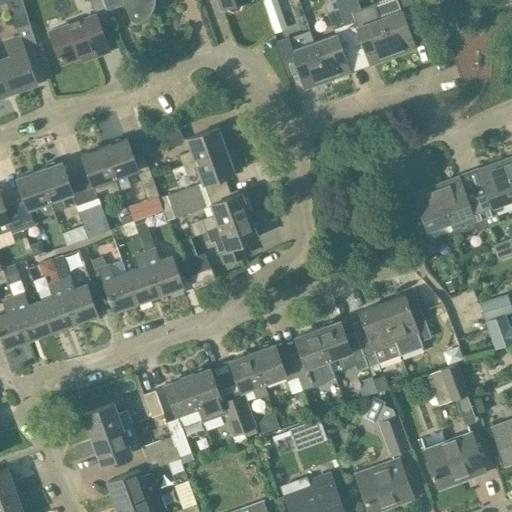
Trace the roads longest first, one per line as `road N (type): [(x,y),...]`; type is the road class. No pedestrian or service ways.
road 1 (residential): [(67,511),(26,404),(29,382),(224,318)]
road 2 (residential): [(288,131),(245,63),(216,57),(0,134)]
road 3 (residential): [(224,318),(231,298),(301,245),(288,131)]
road 4 (residential): [(224,318),(415,260)]
road 5 (residential): [(435,129),(414,90),(400,89),(288,131)]
